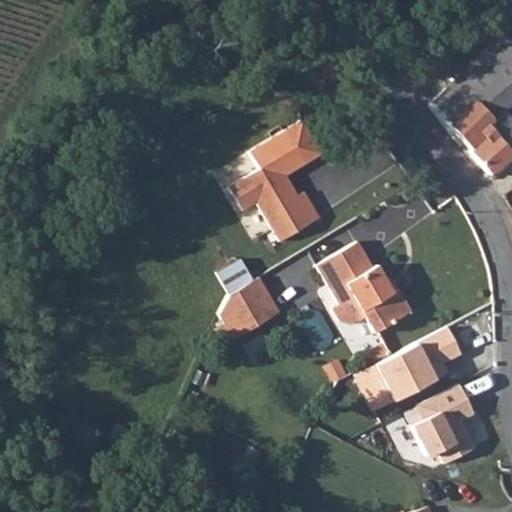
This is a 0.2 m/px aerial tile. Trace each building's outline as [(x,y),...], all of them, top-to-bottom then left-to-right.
[(492,122),(501,114),(511,104),(511,46),(500,32),(472,59),(490,82),(477,95),(472,93),(467,98),(492,122)] [(466,151),(489,176),(511,155),(511,154),(492,132),(487,126),(492,122),(467,98),(472,93),(477,95),(490,82),(472,59),(427,103),(467,148),(466,151)] [(511,124),(507,119),(492,132),(511,154),(511,124)] [(247,202),(270,241),(311,218),(296,192),(289,196),(282,184),(278,186),(273,178),(297,164),(277,131),(241,152),(251,168),(220,186),(233,210),(247,202)] [(345,300),(366,335),(404,313),(390,291),(386,293),(380,284),(370,266),(366,268),(350,243),(308,267),(332,306),(345,300)] [(235,257),(211,268),(219,285),(243,274),(235,257)] [(260,297),(249,277),(218,294),(230,314),(260,297)] [(384,281),(380,284),(386,293),(390,291),(384,281)] [(269,312),(260,297),(230,314),(218,294),(211,311),(226,337),(269,312)] [(369,360),(388,399),(444,372),(438,362),(456,352),(444,325),(369,360)] [(439,464),(472,448),(459,419),(470,413),(455,383),(412,404),(418,416),(406,422),(422,458),(433,451),(439,464)]
